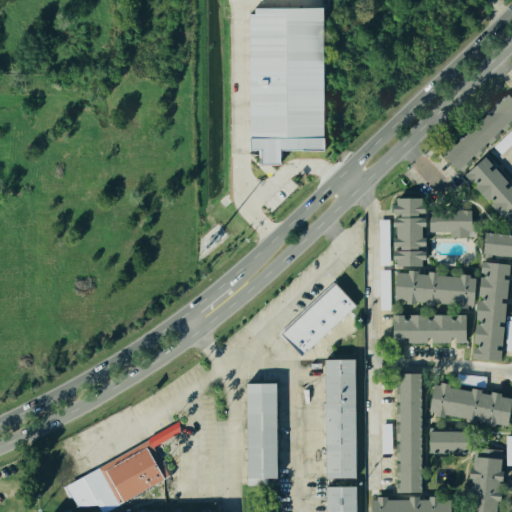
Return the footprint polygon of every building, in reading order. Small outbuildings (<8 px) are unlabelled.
[(323,8),(250,7),(249,150),(261,150),(261,164),(280,164),(280,150),(323,150),(323,8)] [(511,118),(459,170),(444,155),(506,94),(511,99),(511,118)] [(511,227),(465,175),(484,157),(511,187),(511,227)] [(396,198),(420,198),(422,265),(397,265),(396,198)] [(428,230),(427,211),(468,210),(469,234),(449,235),(449,230),(428,230)] [(511,258),(482,255),(485,233),(511,235),(511,258)] [(472,356),(482,261),(510,264),(500,359),(472,356)] [(393,298),(395,271),(474,277),(472,304),(393,298)] [(280,331),(301,356),(355,305),(334,283),(280,331)] [(393,341),(393,315),(465,314),(465,340),(393,341)] [(324,360),(354,359),(356,479),(324,478),(324,360)] [(421,491),(397,491),(396,373),(420,373),(421,491)] [(245,384),(247,485),(279,484),(276,383),(245,384)] [(430,409),(434,384),(511,397),(507,423),(430,409)] [(429,451),(429,430),(470,430),(470,451),(429,451)] [(96,468),(147,440),(167,476),(116,504),(96,468)] [(472,456),(465,511),(498,511),(503,461),(472,456)] [(325,511),(325,487),(354,487),(354,511),(325,511)] [(451,511),(451,496),(366,496),(366,511),(451,511)]
